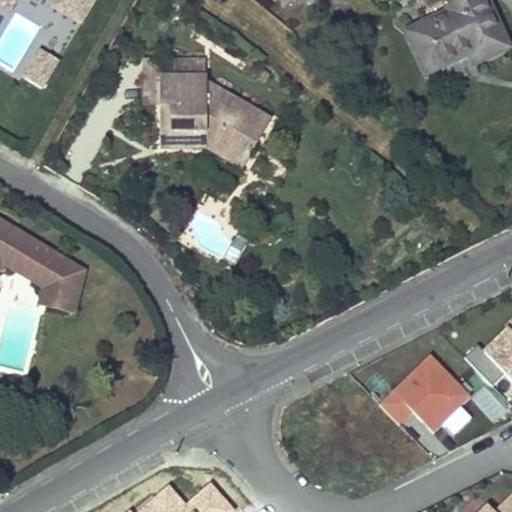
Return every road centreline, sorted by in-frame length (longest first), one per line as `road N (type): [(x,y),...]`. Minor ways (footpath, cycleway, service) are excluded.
road 1 (track): [(218,0),(317,77),(478,228)]
road 2 (residential): [(511,249),(218,398)]
road 3 (residential): [(218,398),(132,253),(0,171)]
road 4 (residential): [(218,398),(16,511)]
road 5 (residential): [(374,511),(492,458),(511,460)]
road 6 (residential): [(306,511),(275,490),(218,398)]
